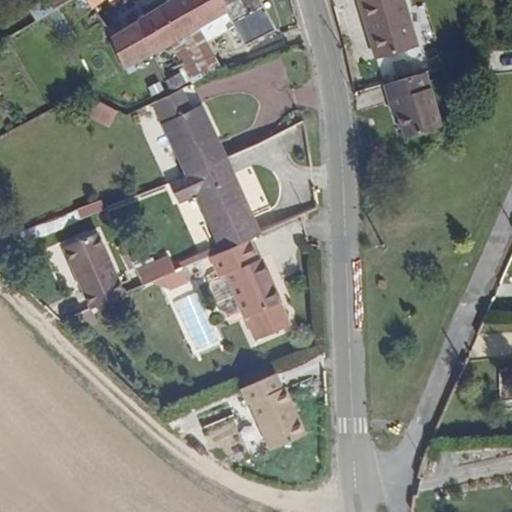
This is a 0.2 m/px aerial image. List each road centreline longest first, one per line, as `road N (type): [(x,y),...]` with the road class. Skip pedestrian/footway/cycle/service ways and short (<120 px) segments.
road 1 (tertiary): [(355,494),(336,87),(311,0)]
road 2 (track): [(0,282),(136,412),(237,486),(304,504),(355,494)]
road 3 (unclassified): [(511,216),(412,442)]
